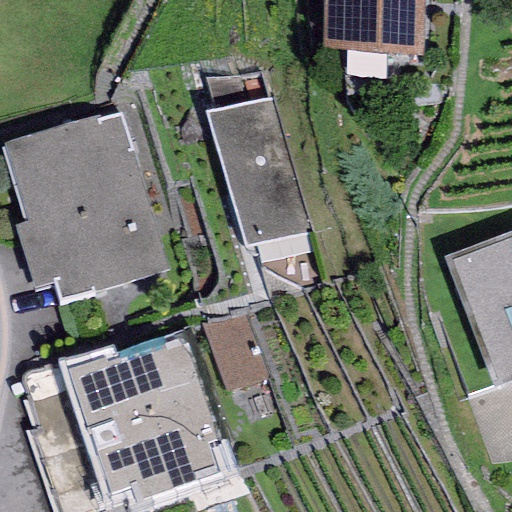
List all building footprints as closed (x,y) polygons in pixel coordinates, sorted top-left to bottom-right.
[(423,0),(321,0),(319,49),(420,55),(423,0)] [(271,98),(204,112),(244,247),(307,233),(271,98)] [(120,112),(0,148),(23,222),(13,225),(33,289),(52,283),(58,302),(168,269),(120,112)] [(511,230),(443,256),(492,389),(511,381),(511,230)] [(245,310),(201,325),(225,394),(269,379),(245,310)] [(111,344),(57,362),(106,508),(125,501),(128,511),(131,511),(234,478),(184,330),(114,353),(111,344)]
